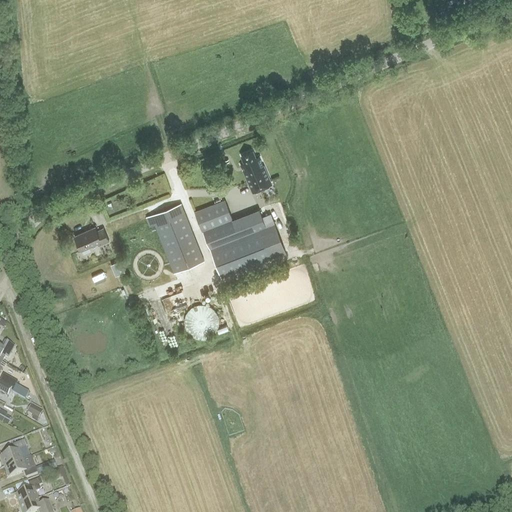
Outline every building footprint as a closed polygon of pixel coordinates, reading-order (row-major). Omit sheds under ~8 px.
[(254,190),(273,183),(262,155),(258,156),(255,149),(244,153),(247,161),(243,162),(254,190)] [(233,219),(225,200),(195,212),(221,279),(286,254),(275,224),(266,228),(259,210),(233,219)] [(149,227),(155,225),(174,273),(204,261),(181,204),(146,218),(149,227)] [(99,246),(109,242),(103,229),(97,231),(95,227),(75,236),(81,251),(98,244),(99,246)] [(120,261),(111,265),(116,276),(125,272),(120,261)] [(184,320),(183,322),(184,324),(184,327),(185,329),(186,331),(187,333),(188,334),(190,336),(192,337),(194,338),(196,339),(199,339),(201,340),(203,339),(205,339),(207,338),(210,337),(211,336),(213,334),(215,333),(216,331),(217,329),(218,327),(218,324),(218,322),(218,320),(218,318),(217,315),(216,313),(215,312),(213,310),(211,308),(210,307),(207,306),(205,305),(203,305),(201,305),(199,305),(196,305),(194,306),(192,307),(190,308),(188,310),(187,312),(186,313),(185,315),(184,318),(184,320)] [(0,360),(2,362),(5,357),(8,358),(14,347),(6,342),(2,348),(0,346),(0,360)] [(0,391),(8,396),(12,389),(0,382),(0,391)] [(26,415),(39,419),(42,409),(29,405),(26,415)] [(0,457),(5,467),(23,460),(18,450),(27,447),(25,441),(13,445),(15,451),(0,457)] [(23,460),(5,467),(9,478),(24,472),(26,478),(38,474),(31,457),(23,460)] [(41,467),(43,473),(55,468),(53,462),(41,467)] [(19,506),(37,499),(35,493),(41,490),(39,486),(42,485),(40,479),(28,484),(30,489),(15,495),(19,506)] [(37,499),(19,506),(21,511),(35,511),(39,511),(38,511),(52,511),(48,501),(40,505),(37,499)]
